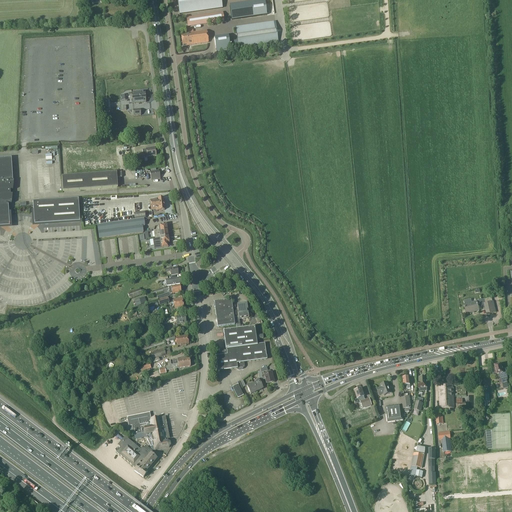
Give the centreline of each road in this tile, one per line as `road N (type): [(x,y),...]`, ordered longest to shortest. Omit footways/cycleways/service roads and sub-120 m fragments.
road 1 (unclassified): [(231,257),(246,238),(216,217),(192,172),(164,0)]
road 2 (secondary): [(231,257),(182,182),(152,0)]
road 3 (secondary): [(297,392),(205,440),(144,511)]
road 4 (secondary): [(156,511),(202,454),(300,400)]
road 5 (motorway): [(137,511),(0,407)]
road 6 (unknown): [(428,354),(431,511)]
road 7 (motorway): [(113,511),(0,424)]
road 8 (secondary): [(306,388),(277,314),(244,273)]
road 9 (secondary): [(244,273),(297,392)]
road 10 (unclassified): [(169,158),(194,285)]
road 11 (motorway): [(354,511),(310,396)]
road 12 (motorway): [(300,400),(348,511)]
road 13 (secondary): [(393,362),(511,337)]
